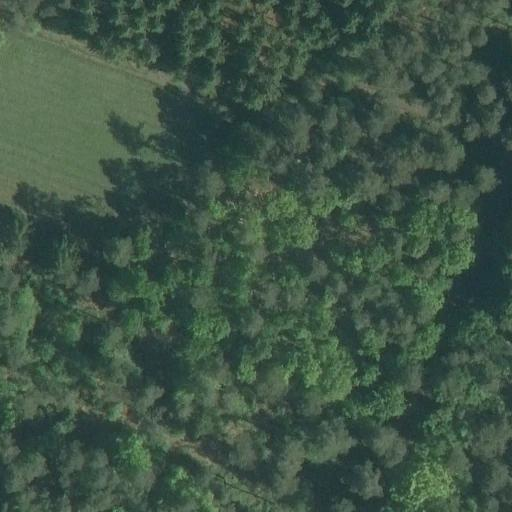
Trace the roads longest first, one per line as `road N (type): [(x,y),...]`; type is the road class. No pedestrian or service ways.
road 1 (track): [(376,511),(511,169)]
road 2 (track): [(250,54),(511,148)]
